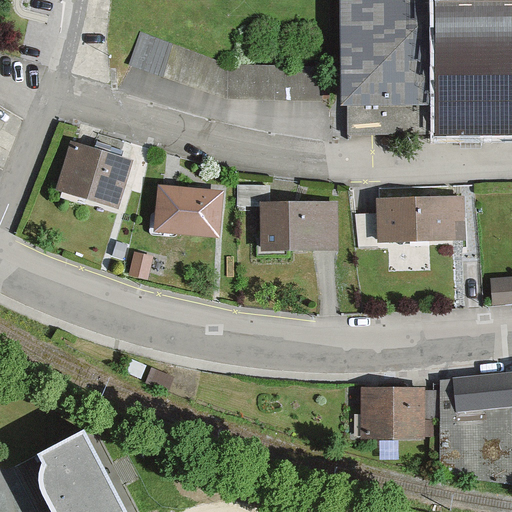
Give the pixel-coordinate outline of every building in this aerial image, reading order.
[(511,0),(343,0),(346,140),(511,137),(511,0)] [(324,102),(324,68),(228,66),(142,29),(130,64),(227,101),(324,102)] [(138,164),(73,144),(58,193),(123,213),(138,164)] [(274,187),(239,188),(240,212),(265,212),(266,255),(342,253),(341,205),(274,206),(274,187)] [(227,194),(161,189),(158,236),(223,241),(227,194)] [(469,199),(379,202),(381,246),(470,244),(469,199)] [(511,279),(492,282),(496,308),(511,306),(511,279)] [(511,376),(455,382),(458,416),(511,410),(511,376)] [(427,390),(364,390),(364,442),(427,442),(427,390)] [(136,511),(96,430),(41,459),(46,470),(44,474),(41,483),(42,495),(51,511),(136,511)]
